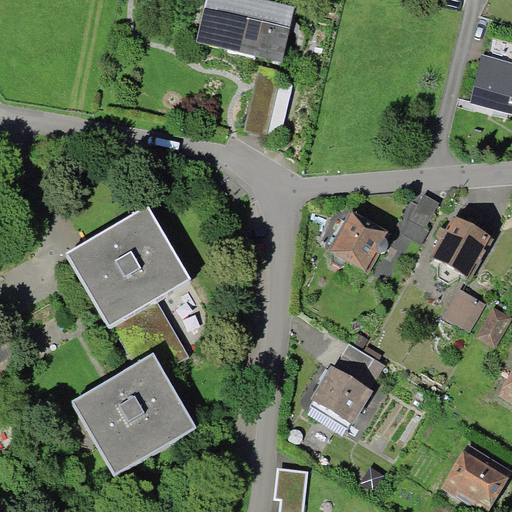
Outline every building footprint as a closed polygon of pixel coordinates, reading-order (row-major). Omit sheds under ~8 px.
[(282,62),(295,6),(268,0),(205,0),(196,42),(282,62)] [(511,62),(482,54),(470,102),(511,112),(511,62)] [(282,70),(259,65),(243,131),(267,136),(280,81),(282,70)] [(294,84),(280,81),(267,136),(281,139),(294,84)] [(439,203),(424,194),(401,233),(422,245),(430,231),(424,228),(439,203)] [(191,279),(147,204),(66,252),(110,326),(113,325),(155,300),(191,279)] [(388,231),(350,211),(328,251),(332,253),(348,262),(369,274),(381,252),(382,252),(384,251),(386,250),(387,248),(388,246),(389,245),(389,243),(388,241),(387,239),(385,238),(384,237),(388,231)] [(455,218),(452,217),(429,257),(432,259),(433,258),(441,262),(461,273),(467,277),(466,279),(470,281),(494,239),(490,237),(491,236),(456,216),(455,218)] [(348,262),(332,253),(332,262),(340,267),(348,262)] [(461,273),(441,262),(438,265),(438,278),(448,284),(458,278),(461,273)] [(486,304),(460,289),(444,317),(470,332),(486,304)] [(189,357),(155,300),(113,325),(136,364),(154,353),(165,372),(189,357)] [(511,319),(511,317),(493,307),(476,337),(496,348),(511,319)] [(0,338),(0,361),(20,350),(10,333),(0,338)] [(358,333),(351,344),(362,350),(368,339),(358,333)] [(349,344),(335,367),(370,388),(384,366),(378,362),(364,353),(349,344)] [(367,346),(364,353),(378,362),(382,355),(367,346)] [(165,372),(154,353),(136,364),(72,401),(115,474),(197,427),(165,372)] [(335,367),(331,364),(328,370),(321,380),(310,398),(314,400),(351,423),(353,424),(373,391),(370,388),(335,367)] [(321,380),(328,370),(326,368),(319,379),(321,380)] [(511,371),(497,396),(511,404),(511,371)] [(351,423),(314,400),(311,406),(347,429),(351,423)] [(487,511),(511,471),(511,470),(467,444),(441,487),(482,511),(487,511)] [(303,511),(309,471),(278,468),(274,499),(281,500),(279,511),(303,511)]
